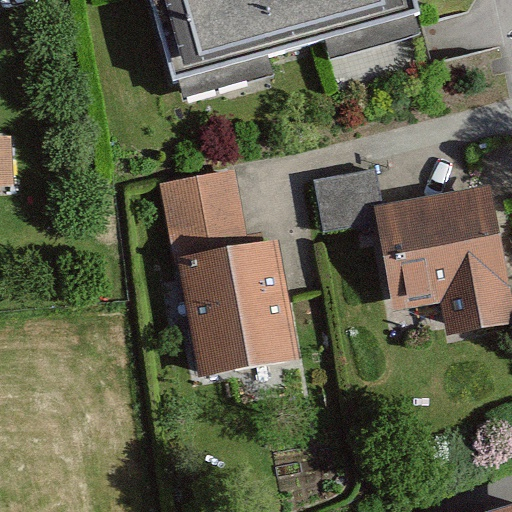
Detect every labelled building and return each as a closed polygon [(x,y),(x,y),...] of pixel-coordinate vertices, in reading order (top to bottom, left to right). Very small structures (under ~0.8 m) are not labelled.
[(435,0),(162,0),(189,92),(441,20),(435,0)] [(17,137),(0,137),(0,180),(17,181),(17,137)] [(389,224),(385,201),(379,170),(318,180),(327,235),(389,224)] [(241,179),(174,190),(204,380),(297,365),(278,241),(251,246),(241,179)] [(511,179),(385,201),(389,224),(404,309),(455,300),(462,339),(511,330),(511,179)]
